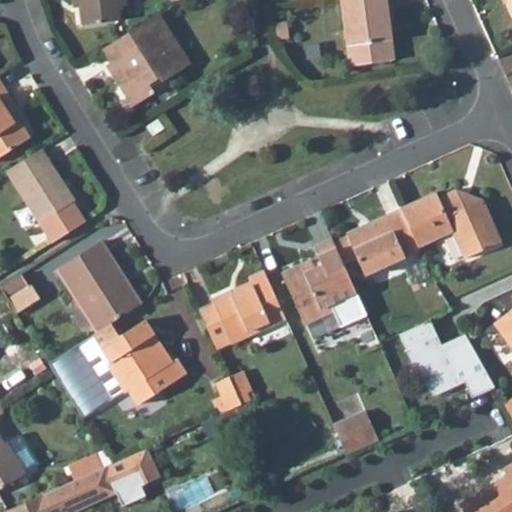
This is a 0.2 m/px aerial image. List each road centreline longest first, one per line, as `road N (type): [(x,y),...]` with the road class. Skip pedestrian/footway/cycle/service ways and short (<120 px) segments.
road 1 (residential): [(501,112),(194,253),(162,248),(33,52),(13,0)]
road 2 (unknown): [(304,511),(500,425)]
road 3 (residential): [(501,112),(456,0)]
